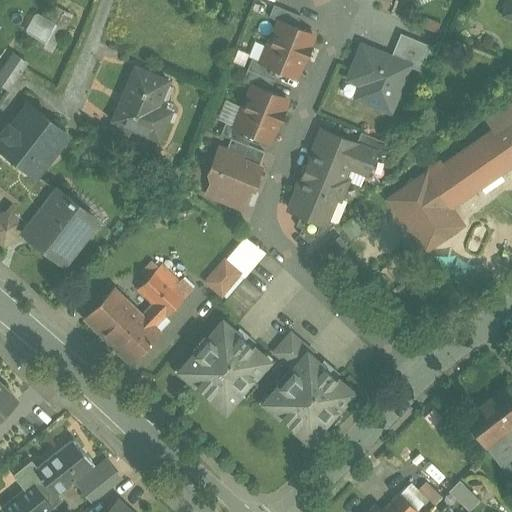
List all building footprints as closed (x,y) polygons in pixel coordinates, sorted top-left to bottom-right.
[(20,34),(51,51),(69,18),(38,1),(20,34)] [(302,15),(275,4),(270,16),(281,21),(281,20),(297,27),(302,15)] [(441,24),(425,17),(421,26),(438,33),(441,24)] [(297,27),(281,20),(281,21),(271,45),(268,44),(261,61),(280,69),(297,76),(304,59),(306,60),(312,46),(310,45),(314,34),(297,27)] [(401,34),(391,58),(410,66),(421,70),(431,46),(401,34)] [(362,46),(348,80),(371,90),(366,102),(391,113),(410,66),(391,58),(362,46)] [(280,69),(261,61),(253,57),(249,69),(275,80),(280,69)] [(170,79),(137,66),(115,120),(122,123),(120,128),(129,131),(130,127),(161,138),(168,120),(156,115),(170,79)] [(275,80),(249,69),(244,81),(255,85),(271,91),(275,80)] [(271,91),(255,85),(245,109),(242,108),(235,125),(235,126),(254,133),(271,140),(278,123),(280,124),(285,110),(283,110),(288,98),(271,91)] [(511,104),(489,120),(496,130),(446,165),(442,160),(427,170),(428,171),(390,198),(426,251),(464,225),(452,206),(511,164),(511,104)] [(31,105),(13,128),(10,125),(3,134),(6,137),(0,144),(0,147),(37,176),(69,134),(65,131),(64,126),(56,119),(50,120),(31,105)] [(235,125),(227,122),(222,134),(232,138),(249,144),(254,133),(235,126),(235,125)] [(358,144),(323,129),(314,151),(316,151),(312,161),(311,160),(303,178),(304,179),(301,188),(299,188),(291,209),(302,214),(323,222),(325,218),(334,195),(341,198),(348,180),(344,179),(350,165),(368,173),(375,157),(377,152),(358,144)] [(396,145),(362,132),(358,144),(377,152),(375,157),(388,163),(396,145)] [(249,144),(232,138),(227,150),(261,163),(266,152),(249,144)] [(37,176),(0,147),(0,186),(14,197),(20,189),(24,192),(37,176)] [(227,150),(220,147),(217,155),(217,169),(219,170),(214,181),(213,181),(207,193),(241,207),(246,197),(247,197),(255,178),(257,179),(262,168),(259,167),(261,163),(227,150)] [(70,199),(44,179),(25,205),(16,216),(30,227),(27,231),(43,243),(46,239),(68,256),(93,225),(70,208),(73,204),(74,204),(75,202),(71,198),(70,199)] [(10,211),(0,215),(0,238),(6,243),(21,237),(26,230),(27,231),(30,227),(16,216),(25,205),(19,200),(10,211)] [(323,222),(302,214),(297,225),(303,228),(300,234),(311,243),(337,223),(325,218),(323,222)] [(240,235),(199,282),(220,300),(261,253),(240,235)] [(342,236),(323,251),(331,261),(350,246),(342,236)] [(178,282),(161,265),(137,289),(152,305),(142,315),(154,327),(165,317),(166,318),(185,298),(174,287),(178,282)] [(246,278),(223,305),(241,320),(264,293),(246,278)] [(142,315),(114,289),(86,318),(132,362),(161,334),(154,327),(142,315)] [(239,336),(224,324),(211,339),(210,338),(196,354),(197,355),(187,367),(187,373),(199,383),(198,384),(211,395),(212,394),(224,404),(225,404),(229,404),(240,392),(241,393),(255,377),(254,376),(264,363),(264,358),(252,348),(253,346),(240,335),(239,336)] [(314,351),(292,333),(276,352),(297,370),(309,356),(314,351)] [(297,370),(296,371),(294,370),(281,386),(282,387),(271,399),(271,400),(272,404),(284,415),(283,416),(296,427),(297,426),(309,436),(314,436),(325,424),(326,425),(339,409),(338,408),(349,395),(348,390),(349,390),(337,380),(338,379),(325,367),(324,369),(309,356),(297,370)] [(0,418),(18,400),(0,382),(0,418)] [(511,396),(504,386),(464,416),(486,446),(487,445),(506,472),(511,470),(511,438),(507,431),(511,427),(511,396)] [(75,439),(38,469),(58,494),(95,464),(75,439)] [(123,479),(108,460),(99,468),(99,469),(114,487),(123,479)] [(35,466),(19,478),(28,489),(35,483),(53,506),(61,499),(58,494),(38,469),(35,466)] [(99,469),(80,484),(95,502),(114,487),(99,469)] [(443,496),(427,481),(419,489),(435,504),(443,496)] [(28,489),(4,508),(6,511),(44,511),(53,506),(35,483),(28,489)] [(430,500),(412,483),(401,494),(419,511),(430,500)] [(384,511),(377,504),(369,511),(417,511),(419,511),(401,494),(384,511)] [(130,511),(118,501),(119,500),(118,499),(105,511),(130,511)]
